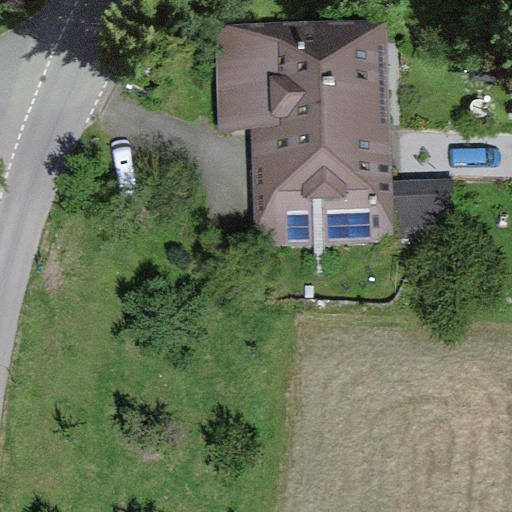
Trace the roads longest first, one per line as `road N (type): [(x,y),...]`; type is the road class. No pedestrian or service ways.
road 1 (tertiary): [(0,294),(53,118)]
road 2 (tertiary): [(53,118),(106,0)]
